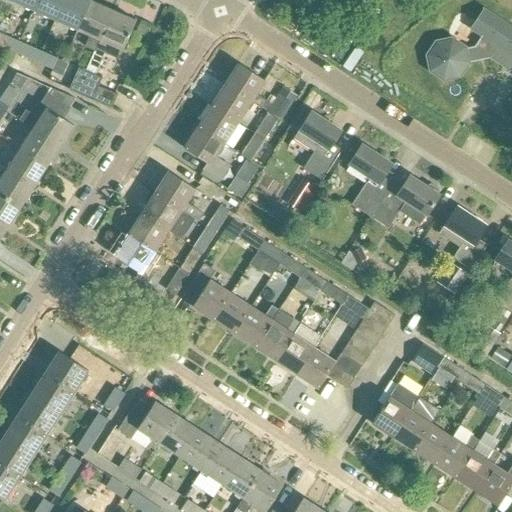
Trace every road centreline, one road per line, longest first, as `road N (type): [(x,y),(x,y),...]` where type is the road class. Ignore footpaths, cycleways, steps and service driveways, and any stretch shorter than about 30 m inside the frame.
road 1 (residential): [(392,511),(45,281)]
road 2 (residential): [(511,194),(223,9)]
road 3 (residential): [(45,281),(223,9)]
